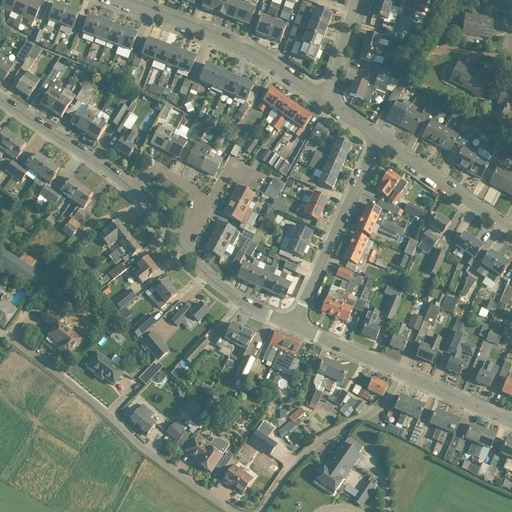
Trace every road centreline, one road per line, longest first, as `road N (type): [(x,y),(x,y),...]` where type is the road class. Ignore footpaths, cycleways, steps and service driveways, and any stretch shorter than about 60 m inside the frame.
road 1 (residential): [(234,511),(0,332)]
road 2 (residential): [(324,99),(246,50),(122,0)]
road 3 (residential): [(293,325),(379,140)]
road 4 (residential): [(401,373),(382,407),(319,442),(258,511)]
road 5 (track): [(8,337),(90,225),(142,201)]
road 6 (residential): [(511,227),(379,140)]
road 7 (residential): [(129,188),(0,99)]
road 8 (residential): [(178,243),(203,209),(199,192),(159,167),(129,188)]
road 9 (residential): [(293,325),(218,285),(178,243)]
road 10 (residential): [(511,419),(401,373)]
